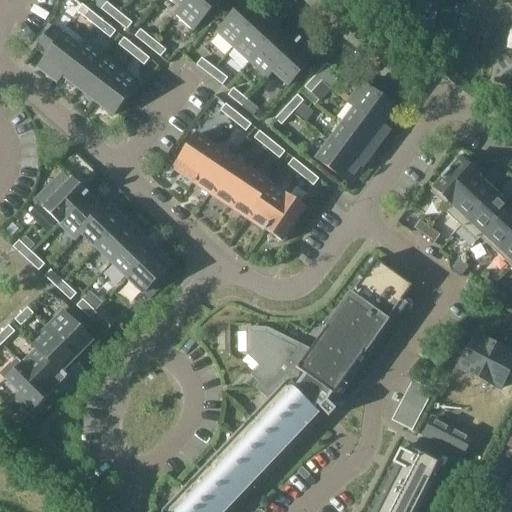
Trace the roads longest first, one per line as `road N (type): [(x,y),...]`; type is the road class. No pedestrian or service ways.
road 1 (residential): [(357,217),(431,272),(439,301),(378,384),(357,462),(301,511)]
road 2 (residential): [(220,263),(22,85),(0,76)]
road 3 (residential): [(357,217),(301,285),(254,284),(220,263)]
road 4 (residential): [(140,475),(194,410),(183,373),(151,340)]
road 5 (residential): [(140,475),(118,459),(106,424),(120,368),(151,340)]
road 6 (residential): [(441,97),(325,0)]
road 7 (residential): [(441,97),(357,217)]
